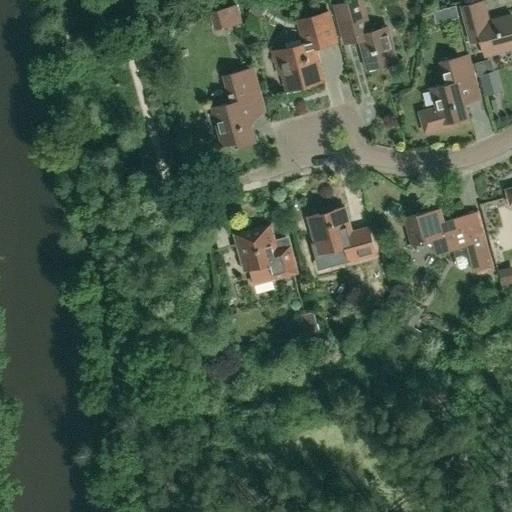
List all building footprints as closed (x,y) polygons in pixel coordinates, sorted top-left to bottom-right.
[(371,32),(366,14),(367,13),(362,0),(348,0),(332,4),(337,22),(339,21),(346,44),(361,40),(368,69),(396,62),(386,28),(371,32)] [(488,22),(483,1),(461,7),(471,43),(481,40),(485,56),(511,48),(511,16),(511,15),(488,22)] [(214,30),(242,22),(237,4),(209,11),(214,30)] [(324,82),(315,48),(337,42),(329,12),(299,20),(305,44),(273,52),(279,75),(289,72),(294,90),(324,82)] [(465,103),(480,99),(476,83),(469,56),(466,57),(460,38),(451,40),(457,59),(442,63),(448,85),(433,89),(438,109),(421,114),(427,133),(444,128),(443,124),(469,117),(465,103)] [(238,145),(255,141),(244,100),(260,96),(253,69),(224,76),(230,99),(227,103),(212,107),(222,145),(233,142),(238,145)] [(248,199),(248,189),(231,189),(230,198),(248,199)] [(450,220),(442,214),(440,208),(439,204),(421,209),(422,213),(405,218),(413,245),(425,242),(435,247),(437,254),(466,246),(473,272),(477,271),(477,274),(488,272),(487,268),(493,266),(485,240),(483,232),(469,236),(463,216),(450,220)] [(351,233),(344,208),(309,218),(318,254),(346,246),(351,262),(376,255),(369,228),(351,233)] [(254,233),(239,237),(252,285),(297,272),(290,247),(275,251),(272,243),(276,242),(275,238),(271,224),(253,229),(254,233)] [(317,322),(314,311),(301,314),(304,326),(301,329),(290,333),(294,346),(305,342),(305,344),(322,339),(318,322),(317,322)]
